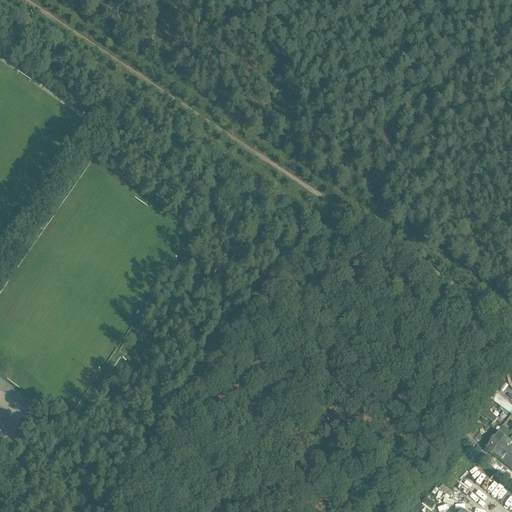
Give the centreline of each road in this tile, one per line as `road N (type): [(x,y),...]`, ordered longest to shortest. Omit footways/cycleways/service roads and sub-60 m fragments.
road 1 (track): [(31,0),(511,313)]
road 2 (unknown): [(511,77),(394,0)]
